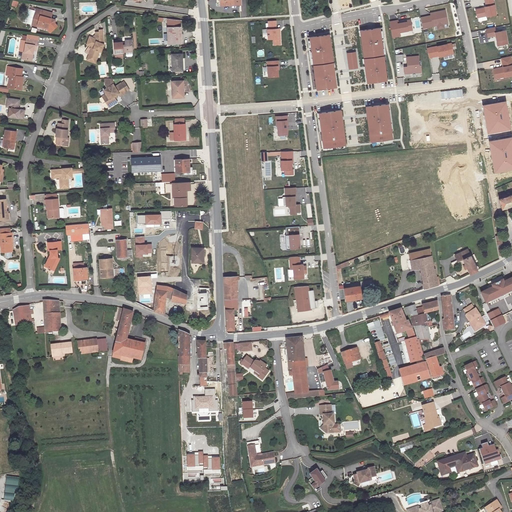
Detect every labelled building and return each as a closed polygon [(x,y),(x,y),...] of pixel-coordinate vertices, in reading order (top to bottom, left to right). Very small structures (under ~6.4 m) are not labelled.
[(499,15),(495,0),(487,0),(489,7),(487,7),(487,8),(478,10),(480,18),(489,16),(489,17),(499,15)] [(50,18),(50,15),(52,10),(42,7),(41,9),(36,8),(34,16),(36,16),(38,19),(37,24),(43,25),(43,23),(49,25),(52,28),(57,23),(54,19),(50,18)] [(448,23),(445,10),(431,13),(431,15),(421,17),(423,28),(437,25),(443,24),(448,23)] [(168,28),(180,28),(179,21),(168,19),(168,28)] [(277,28),(277,20),(269,21),(270,29),(268,29),(269,39),(274,38),(275,44),(281,44),(281,32),(278,32),(278,28),(277,28)] [(399,20),(391,22),(393,37),(401,36),(401,32),(413,30),(412,20),(407,21),(407,22),(399,23),(399,20)] [(382,27),(360,30),(367,82),(386,80),(383,55),(385,55),(382,27)] [(167,28),(168,44),(181,43),(180,28),(168,28),(167,28)] [(498,33),(497,28),(489,29),(491,37),(499,36),(501,46),(511,43),(508,30),(498,33)] [(91,47),(88,54),(91,55),(88,60),(94,63),(99,52),(100,52),(104,43),(103,30),(99,30),(99,32),(96,32),(96,35),(94,35),(92,37),(89,37),(86,44),(91,47)] [(33,43),(35,43),(37,34),(25,32),(22,50),(21,49),(20,56),(29,58),(30,51),(32,51),(32,48),(33,43)] [(338,86),(331,34),(310,36),(312,59),(313,65),(316,64),(319,88),(338,86)] [(121,42),(114,42),(114,54),(121,53),(121,52),(126,52),(132,51),(132,40),(125,40),(125,44),(121,45),(121,42)] [(451,43),(427,48),(429,57),(453,53),(451,43)] [(357,68),(354,52),(346,53),(348,69),(357,68)] [(172,55),(173,71),(183,71),(182,54),(172,55)] [(404,73),(421,71),(421,65),(419,65),(418,55),(407,56),(407,66),(404,66),(404,73)] [(280,65),(279,60),(268,60),(269,76),(279,75),(279,69),(278,65),(280,65)] [(511,75),(511,60),(505,62),(506,68),(504,69),(504,67),(497,69),(498,75),(502,74),(503,77),(511,75)] [(23,67),(7,66),(6,75),(9,76),(8,88),(9,88),(21,90),(23,77),(22,77),(23,67)] [(105,86),(107,90),(110,95),(107,97),(111,103),(119,98),(117,95),(115,92),(118,91),(120,89),(122,92),(128,88),(128,87),(130,86),(126,79),(123,80),(123,79),(116,83),(114,80),(105,86)] [(173,82),(173,98),(184,97),(184,82),(173,82)] [(7,96),(6,105),(9,106),(8,114),(23,116),(24,108),(18,107),(16,107),(17,103),(18,103),(19,98),(7,96)] [(393,103),(369,106),(374,141),(396,138),(394,130),(396,130),(393,103)] [(505,103),(485,106),(489,133),(510,130),(505,103)] [(344,109),(321,112),(325,139),(327,139),(328,147),(349,144),(344,109)] [(55,129),(53,135),(61,137),(62,136),(65,137),(66,132),(64,132),(66,124),(65,124),(68,115),(63,113),(61,117),(58,116),(56,121),(55,121),(54,126),(55,127),(55,129)] [(288,116),(276,116),(277,135),(289,135),(288,116)] [(110,125),(116,124),(116,120),(101,120),(102,140),(109,140),(109,131),(110,131),(110,129),(110,128),(110,125)] [(172,132),(172,140),(185,140),(185,124),(174,124),(175,132),(172,132)] [(5,128),(4,136),(6,136),(4,146),(14,147),(17,130),(5,128)] [(511,141),(511,139),(491,143),(496,172),(511,169),(511,141)] [(133,152),(142,151),(141,142),(132,142),(133,152)] [(293,151),(282,152),(282,170),(285,170),(294,170),(293,151)] [(405,181),(472,176),(470,155),(397,161),(397,181),(405,181)] [(132,158),(133,172),(161,171),(160,157),(132,158)] [(375,158),(376,167),(385,166),(384,157),(375,158)] [(189,159),(176,160),(176,172),(189,172),(189,159)] [(386,161),(391,231),(405,230),(409,230),(408,217),(405,181),(397,181),(397,161),(386,161)] [(63,166),(53,167),(53,175),(60,175),(61,186),(69,185),(69,176),(73,175),(73,171),(73,166),(73,165),(64,166),(63,166)] [(166,193),(165,182),(155,183),(156,188),(160,188),(161,194),(166,193)] [(191,183),(171,183),(171,191),(175,191),(176,206),(187,205),(187,191),(192,191),(191,183)] [(285,189),(286,197),(283,197),(284,206),(290,205),(298,205),(297,196),(297,188),(285,189)] [(48,207),(49,207),(50,207),(51,216),(64,216),(66,214),(66,208),(64,207),(60,207),(59,197),(58,197),(58,192),(47,193),(48,197),(47,198),(48,207)] [(511,196),(500,201),(503,210),(511,206),(511,196)] [(298,205),(290,205),(291,213),(301,213),(301,204),(298,205)] [(105,227),(114,227),(112,207),(101,207),(102,224),(105,223),(105,227)] [(171,219),(171,211),(160,211),(160,214),(137,215),(138,224),(154,223),(154,227),(160,227),(160,223),(161,223),(160,219),(162,219),(171,219)] [(427,216),(408,217),(409,230),(427,223),(427,216)] [(67,225),(67,234),(71,233),(82,232),(89,232),(89,223),(67,225)] [(300,226),(285,228),(286,250),(302,249),(300,226)] [(0,236),(0,237),(1,245),(1,251),(12,251),(11,243),(11,237),(12,236),(12,232),(0,232),(0,236)] [(144,236),(136,237),(136,256),(142,256),(142,253),(147,253),(147,252),(151,252),(151,244),(144,244),(144,236)] [(501,236),(496,237),(499,254),(504,253),(501,236)] [(118,254),(127,254),(127,248),(126,237),(117,238),(118,254)] [(61,242),(48,243),(49,251),(51,251),(51,256),(51,258),(47,267),(54,271),(60,259),(58,258),(58,250),(62,250),(61,242)] [(202,248),(192,248),(192,262),(203,262),(203,252),(202,252),(202,248)] [(429,249),(418,251),(419,257),(431,255),(429,249)] [(419,257),(418,251),(409,253),(410,259),(406,259),(408,269),(419,267),(424,288),(439,283),(438,276),(436,277),(431,255),(419,257)] [(462,259),(459,253),(454,255),(458,262),(462,260),(469,274),(477,270),(470,255),(462,259)] [(290,269),(291,269),(292,280),(304,279),(303,264),(301,264),(300,256),(289,257),(290,269)] [(100,257),(101,276),(111,275),(111,266),(113,266),(112,257),(100,257)] [(75,266),(74,266),(75,277),(87,277),(86,266),(83,266),(75,266)] [(241,276),(225,277),(227,301),(228,330),(237,330),(236,309),(239,309),(238,279),(241,279),(241,276)] [(151,294),(150,277),(137,277),(138,294),(151,294)] [(493,288),(481,293),(486,303),(511,290),(511,278),(503,283),(503,281),(492,286),(493,288)] [(165,296),(166,286),(156,285),(154,296),(164,298),(165,296)] [(172,299),(174,288),(171,287),(167,286),(166,286),(165,296),(172,299)] [(311,309),(317,308),(317,301),(314,301),(313,290),(308,291),(307,286),(294,287),(298,312),(311,310),(311,309)] [(360,287),(344,289),(346,301),(361,298),(360,287)] [(172,299),(171,300),(186,303),(186,294),(174,288),(172,299)] [(208,307),(207,294),(200,294),(199,294),(200,307),(208,307)] [(444,318),(445,330),(454,329),(450,294),(442,295),(444,318)] [(163,313),(164,298),(154,296),(154,301),(152,310),(163,313)] [(412,317),(412,318),(426,314),(439,309),(438,300),(424,304),(424,306),(417,308),(416,305),(406,308),(407,312),(408,312),(409,317),(412,317)] [(59,302),(44,301),(47,333),(54,332),(54,336),(60,336),(60,332),(61,332),(59,302)] [(466,313),(474,309),(472,304),(463,309),(466,313)] [(18,307),(14,309),(16,324),(31,321),(30,313),(32,313),(32,309),(29,309),(29,305),(18,307)] [(474,309),(466,313),(470,321),(469,321),(475,331),(477,329),(477,330),(485,324),(476,308),(474,309)] [(134,314),(120,309),(117,320),(122,321),(112,357),(121,360),(121,361),(132,363),(133,360),(136,360),(142,362),(146,341),(135,339),(135,342),(128,340),(134,314)] [(416,366),(399,371),(401,379),(404,387),(429,379),(424,364),(423,364),(421,357),(422,356),(419,345),(418,341),(418,339),(418,338),(416,339),(413,330),(412,330),(408,321),(406,322),(402,309),(389,313),(397,335),(404,332),(407,340),(404,342),(411,363),(415,362),(416,366)] [(499,309),(489,314),(495,328),(505,323),(501,315),(499,309)] [(426,314),(412,318),(413,328),(415,328),(428,327),(429,327),(435,326),(434,322),(429,323),(426,314)] [(418,341),(429,339),(430,339),(428,327),(415,328),(418,338),(418,339),(418,341)] [(179,374),(191,374),(191,364),(191,335),(180,331),(180,336),(180,357),(179,357),(179,364),(179,374)] [(295,393),(286,394),(287,399),(318,396),(317,389),(308,390),(302,336),(285,338),(287,361),(291,360),(295,393)] [(206,356),(205,339),(197,339),(198,356),(199,356),(206,356)] [(78,342),(80,354),(99,352),(97,340),(78,342)] [(252,342),(240,343),(241,352),(253,351),(252,342)] [(228,357),(235,357),(235,343),(226,343),(226,349),(227,349),(228,357)] [(72,344),(52,345),(53,355),(63,354),(73,353),(72,344)] [(342,352),(344,362),(359,358),(356,348),(342,352)] [(382,349),(377,350),(385,375),(390,374),(382,349)] [(444,354),(442,349),(422,356),(424,361),(426,361),(435,358),(444,354)] [(255,371),(260,374),(261,373),(265,376),(269,371),(265,368),(267,365),(260,360),(259,363),(247,355),(244,359),(243,359),(241,361),(241,362),(241,363),(243,365),(244,365),(254,372),(255,371)] [(235,357),(228,357),(228,372),(236,373),(235,357)] [(435,358),(426,361),(432,379),(443,375),(441,368),(439,369),(435,358)] [(475,376),(472,369),(474,368),(473,366),(477,364),(474,359),(463,364),(466,371),(465,371),(469,379),(470,379),(473,385),(484,380),(482,375),(478,376),(478,375),(475,376)] [(328,390),(339,389),(339,384),(334,385),(334,382),(330,370),(329,370),(324,371),(328,390)] [(228,372),(230,396),(237,395),(236,373),(228,372)] [(511,389),(511,387),(509,381),(508,381),(505,375),(494,381),(496,386),(500,384),(500,386),(503,385),(506,392),(504,393),(505,394),(501,396),(504,401),(511,397),(511,390),(511,389)] [(484,393),(486,392),(485,391),(489,389),(486,384),(475,389),(478,395),(477,396),(481,404),(482,404),(486,410),(497,405),(494,399),(491,401),(490,399),(488,400),(484,393)] [(209,406),(211,406),(211,409),(220,409),(220,398),(217,398),(217,387),(207,387),(207,394),(207,395),(204,395),(204,396),(200,396),(200,394),(195,394),(195,397),(191,397),(191,409),(195,409),(195,406),(198,406),(209,406)] [(423,391),(426,398),(434,395),(431,388),(423,391)] [(452,395),(437,398),(439,407),(454,404),(452,395)] [(243,414),(252,414),(251,398),(242,399),(243,414)] [(233,411),(237,411),(237,399),(228,399),(228,407),(233,407),(233,411)] [(434,402),(422,406),(426,419),(425,419),(427,428),(441,423),(440,417),(438,418),(437,416),(438,416),(434,402)] [(331,403),(321,403),(322,413),(324,413),(325,422),(321,426),(326,431),(334,430),(333,412),(332,412),(331,403)] [(414,439),(402,443),(404,450),(417,446),(414,439)] [(260,441),(247,443),(251,467),(276,463),(275,458),(274,452),(262,454),(260,441)] [(489,446),(487,442),(482,444),(483,448),(479,449),(484,464),(502,458),(500,454),(499,454),(497,449),(496,450),(494,445),(489,446)] [(205,465),(205,466),(209,466),(209,469),(222,469),(221,458),(220,458),(209,458),(209,455),(205,455),(205,451),(200,451),(200,454),(190,454),(188,454),(188,465),(201,465),(201,462),(205,462),(205,465)] [(430,452),(425,457),(430,461),(434,457),(430,452)] [(462,468),(462,469),(476,465),(473,454),(466,457),(461,458),(460,454),(453,457),(457,469),(462,468)] [(457,469),(453,457),(437,462),(442,475),(454,471),(454,472),(458,471),(457,469)] [(368,469),(364,468),(362,471),(363,473),(357,474),(358,476),(354,477),(355,482),(359,480),(360,483),(371,480),(370,477),(376,476),(373,467),(368,469)] [(307,480),(312,489),(324,481),(323,479),(326,477),(321,470),(307,480)] [(4,500),(16,501),(19,478),(7,476),(4,500)] [(497,499),(485,508),(486,511),(501,511),(500,509),(503,507),(497,499)] [(418,508),(407,511),(437,511),(442,511),(439,501),(431,504),(430,506),(428,506),(427,508),(424,509),(422,508),(420,509),(418,508)]
